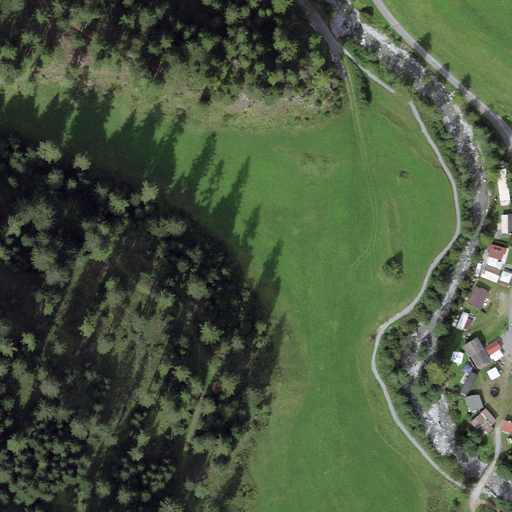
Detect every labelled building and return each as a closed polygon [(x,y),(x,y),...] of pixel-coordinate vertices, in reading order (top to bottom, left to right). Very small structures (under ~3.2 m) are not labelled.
[(511,217),(502,218),(502,237),(511,236),(511,217)] [(503,265),(507,252),(490,247),(487,260),(503,265)] [(481,282),(496,285),(499,268),(485,265),(481,282)] [(481,313),(489,296),(476,290),(468,307),(481,313)] [(480,337),(464,345),(477,370),(493,361),(480,337)] [(498,340),(487,347),(492,355),(503,349),(498,340)] [(465,401),(470,415),(484,411),(479,397),(465,401)] [(484,439),(499,426),(486,412),(472,425),(484,439)]
